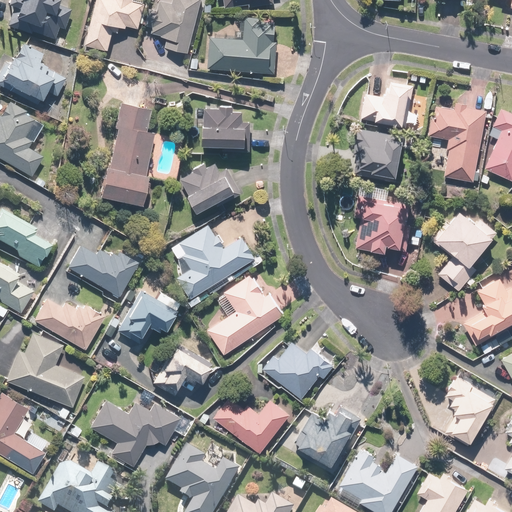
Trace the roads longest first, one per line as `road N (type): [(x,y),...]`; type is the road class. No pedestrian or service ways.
road 1 (residential): [(344,18),(331,34),(294,147),(297,224),(325,280),(397,333)]
road 2 (residential): [(511,61),(368,33),(344,18)]
